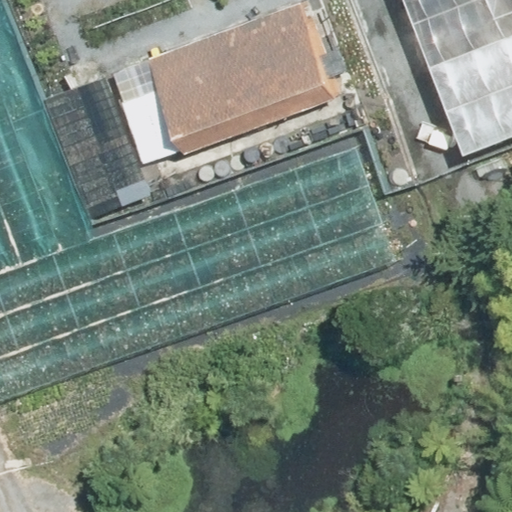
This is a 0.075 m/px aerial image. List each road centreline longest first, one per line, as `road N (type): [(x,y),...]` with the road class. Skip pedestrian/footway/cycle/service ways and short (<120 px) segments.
road 1 (track): [(468,511),(474,431),(511,323)]
road 2 (track): [(371,0),(433,162)]
